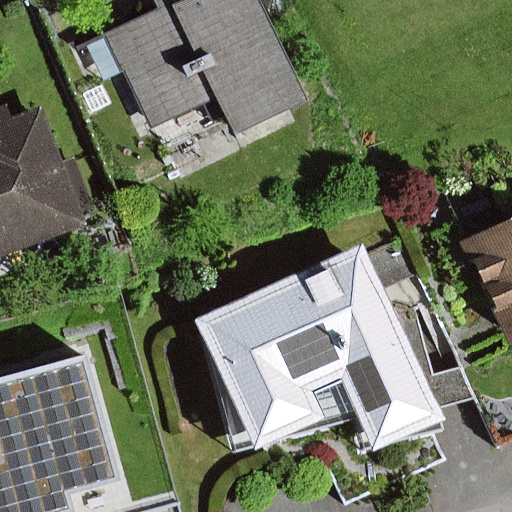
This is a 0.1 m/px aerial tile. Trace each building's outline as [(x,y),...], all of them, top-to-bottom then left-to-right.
[(305,104),(256,0),(187,0),(171,8),(169,4),(172,2),(170,0),(152,0),(157,10),(75,48),(90,79),(100,74),(103,81),(122,72),(152,138),(157,136),(164,151),(224,123),(232,138),(305,104)] [(60,164),(39,109),(11,120),(5,106),(0,107),(0,260),(84,228),(81,220),(95,215),(74,159),(60,164)] [(511,216),(458,243),(510,350),(511,348),(511,216)] [(444,422),(364,246),(198,322),(257,452),(330,420),(318,394),(343,382),(376,453),(444,422)] [(123,481),(89,355),(0,379),(0,511),(76,511),(72,495),(123,481)]
